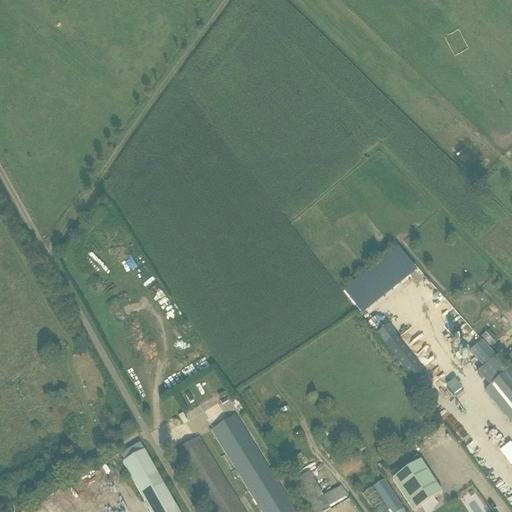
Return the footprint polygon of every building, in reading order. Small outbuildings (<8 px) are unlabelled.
[(438,311),(445,303),(441,299),(433,307),(438,311)] [(484,336),(491,344),(501,335),(500,335),(511,324),(500,313),(497,315),(500,318),(496,322),(497,323),(484,336)] [(428,377),(396,336),(384,345),(416,386),(428,377)] [(511,426),(511,376),(481,343),(471,352),(472,353),(477,359),(485,368),(478,374),(489,388),(484,392),(511,426)] [(469,356),(472,353),(471,352),(465,345),(462,348),(469,356)] [(454,394),(463,387),(456,377),(447,384),(454,394)] [(294,511),(235,415),(230,418),(230,417),(227,419),(227,420),(210,430),(261,511),(294,511)] [(499,430),(489,438),(511,464),(511,444),(509,441),(509,442),(499,430)] [(174,453),(210,511),(244,511),(198,438),(181,448),(181,447),(178,449),(178,450),(174,453)] [(149,511),(177,511),(144,452),(122,464),(149,511)] [(413,511),(442,493),(421,461),(392,480),(413,511)] [(324,497),(310,473),(293,483),(310,511),(325,511),(349,498),(341,486),(324,497)] [(471,511),(475,511),(486,506),(483,500),(469,508),(471,511)]
